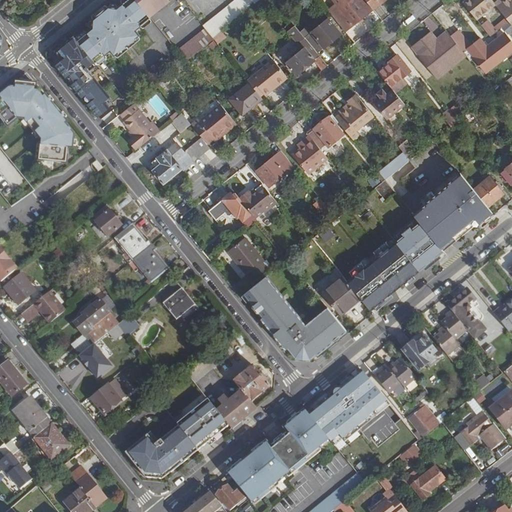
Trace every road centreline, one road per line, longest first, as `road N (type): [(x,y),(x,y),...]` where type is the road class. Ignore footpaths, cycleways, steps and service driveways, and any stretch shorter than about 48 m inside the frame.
road 1 (residential): [(429,0),(162,216)]
road 2 (tertiary): [(304,391),(511,222)]
road 3 (residential): [(0,321),(154,511)]
road 4 (residential): [(304,391),(162,216)]
road 5 (residential): [(162,216),(24,47)]
road 6 (tertiary): [(154,511),(304,391)]
